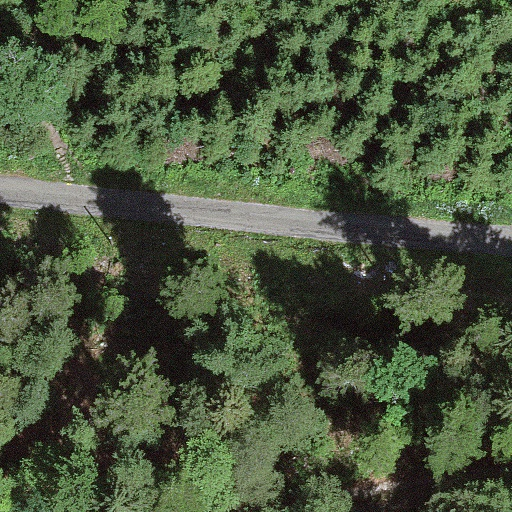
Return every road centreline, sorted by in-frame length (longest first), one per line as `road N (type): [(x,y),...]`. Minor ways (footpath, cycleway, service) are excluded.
road 1 (unclassified): [(511,236),(0,193)]
road 2 (track): [(337,511),(511,480)]
